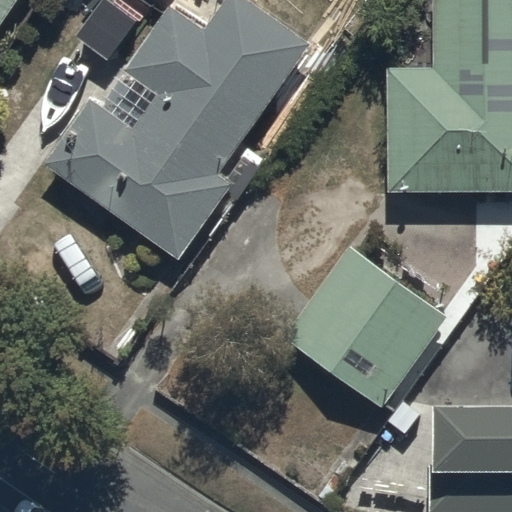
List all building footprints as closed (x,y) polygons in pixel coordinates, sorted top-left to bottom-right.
[(0,0),(0,42),(29,0),(0,0)] [(391,84),(391,206),(511,206),(511,0),(436,0),(436,84),(391,84)] [(173,21),(103,120),(95,114),(48,179),(180,274),(235,198),(222,188),(313,60),(236,4),(207,45),(173,21)] [(354,265),(288,353),(381,422),(447,333),(354,265)] [(511,511),(511,438),(441,437),(441,483),(433,482),(432,511),(511,511)]
